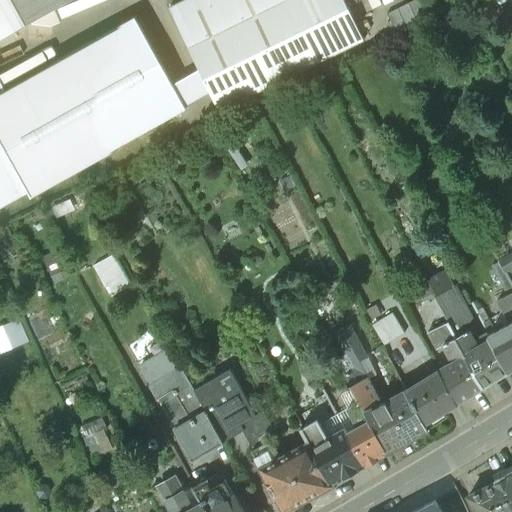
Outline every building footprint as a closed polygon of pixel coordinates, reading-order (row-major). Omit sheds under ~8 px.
[(0,0),(0,34),(61,0),(0,0)] [(344,0),(198,0),(174,12),(221,109),(364,41),(344,0)] [(117,247),(96,259),(113,290),(134,279),(117,247)] [(511,254),(500,261),(505,272),(511,268),(511,254)] [(511,284),(505,272),(500,261),(492,266),(508,295),(498,301),(511,322),(490,334),(510,370),(511,368),(511,284)] [(489,331),(480,336),(484,342),(478,345),(470,330),(477,326),(445,270),(428,279),(449,320),(484,386),(510,370),(490,334),(489,331)] [(376,302),(366,308),(371,317),(381,312),(376,302)] [(392,311),(372,323),(385,344),(405,332),(392,311)] [(19,316),(0,322),(0,350),(28,340),(19,316)] [(484,386),(449,320),(430,331),(438,347),(445,343),(454,360),(440,368),(458,401),(484,386)] [(359,343),(336,355),(342,367),(359,358),(366,355),(359,343)] [(407,390),(376,406),(373,401),(380,397),(359,358),(342,367),(360,400),(387,451),(430,428),(426,421),(425,422),(407,389),(407,390)] [(195,386),(183,364),(151,381),(193,457),(224,441),(195,386)] [(231,366),(195,386),(224,441),(226,440),(222,434),(242,423),(258,415),(257,413),(231,366)] [(440,368),(406,389),(407,390),(407,389),(425,422),(426,421),(458,401),(440,368)] [(387,451),(360,400),(349,406),(359,425),(348,431),(365,463),(387,451)] [(258,415),(242,423),(255,448),(272,439),(279,435),(265,408),(257,413),(258,415)] [(343,429),(329,436),(318,417),(303,426),(310,439),(333,482),(348,473),(350,477),(360,471),(358,467),(365,463),(348,431),(344,423),(341,425),(343,429)] [(310,439),(281,455),(272,439),(255,448),(254,449),(270,479),(267,480),(276,496),(278,495),(286,509),(334,484),(333,482),(310,439)] [(511,511),(511,473),(507,476),(504,473),(497,476),(498,480),(496,481),(511,511)] [(177,475),(160,485),(175,511),(209,511),(204,501),(203,501),(194,506),(177,475)] [(225,479),(213,485),(209,477),(194,485),(203,501),(204,501),(209,511),(247,511),(237,493),(236,494),(225,479)] [(511,511),(496,481),(469,494),(477,511),(479,511),(483,510),(483,511),(511,511)] [(442,511),(436,498),(409,511),(442,511)]
